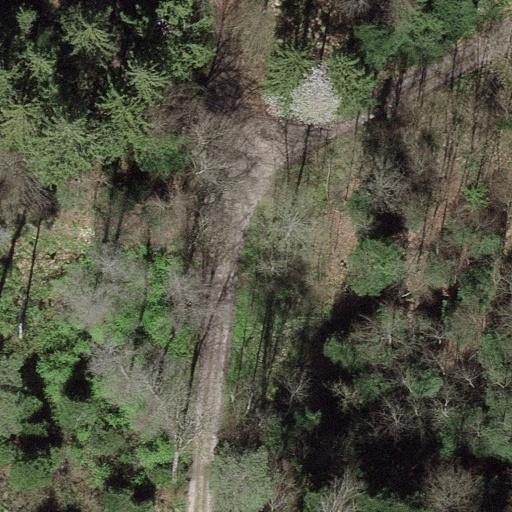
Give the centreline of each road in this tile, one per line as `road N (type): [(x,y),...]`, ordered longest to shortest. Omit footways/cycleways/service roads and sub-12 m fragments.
road 1 (track): [(243,161),(206,386),(198,511)]
road 2 (track): [(511,36),(243,161)]
road 3 (track): [(80,0),(130,71),(243,161)]
